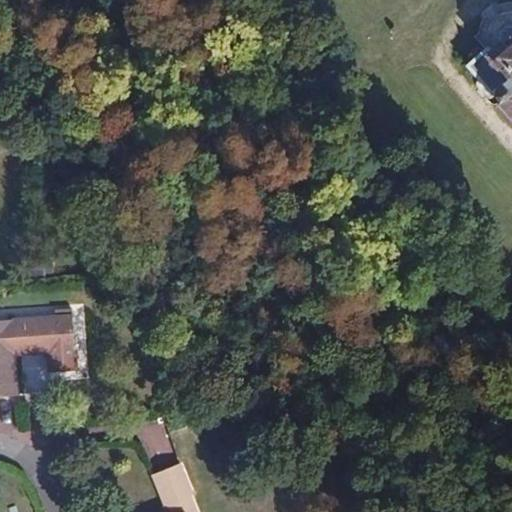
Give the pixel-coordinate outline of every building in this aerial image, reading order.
[(511,24),(508,24),(503,29),(502,36),(506,40),(495,49),(492,45),(484,52),(481,48),(470,57),(473,62),(468,67),(493,96),(501,90),(511,102),(511,24)] [(0,396),(18,396),(15,356),(10,356),(9,345),(19,344),(20,347),(27,347),(28,354),(48,353),(50,371),(64,370),(74,357),(71,315),(0,320),(0,396)] [(28,354),(27,347),(20,347),(19,344),(9,345),(10,356),(15,356),(28,354)] [(74,357),(64,370),(76,369),(74,357)] [(181,464),(154,475),(166,505),(169,504),(171,511),(196,511),(190,495),(193,494),(181,464)]
